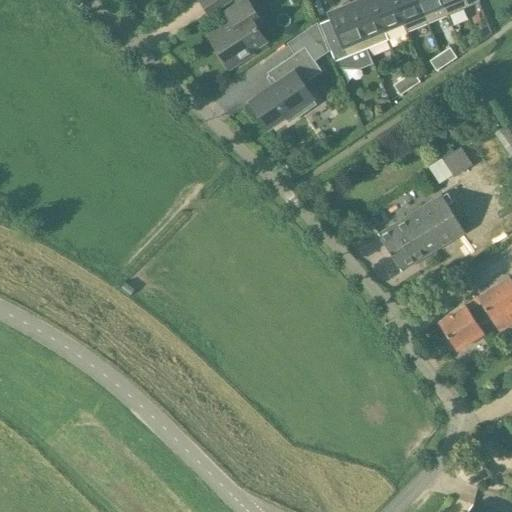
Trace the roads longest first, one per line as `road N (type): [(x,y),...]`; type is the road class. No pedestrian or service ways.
road 1 (residential): [(88,0),(348,259),(383,299),(464,427),(392,511)]
road 2 (unclassified): [(243,506),(83,361),(0,309)]
